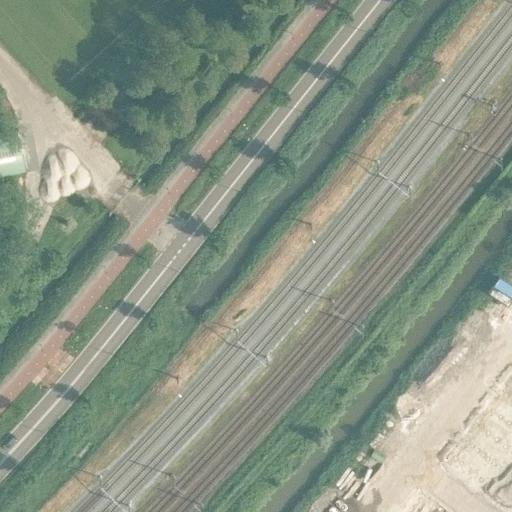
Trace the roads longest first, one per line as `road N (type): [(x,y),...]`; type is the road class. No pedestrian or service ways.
road 1 (secondary): [(0,461),(378,0)]
road 2 (residential): [(511,323),(401,452)]
